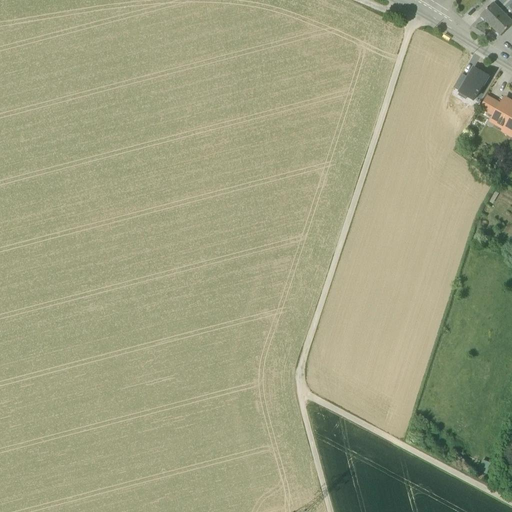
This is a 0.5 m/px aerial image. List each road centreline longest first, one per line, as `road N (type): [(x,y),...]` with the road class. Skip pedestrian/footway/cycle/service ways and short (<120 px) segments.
road 1 (track): [(414,25),(299,381),(331,511)]
road 2 (track): [(511,503),(301,390)]
